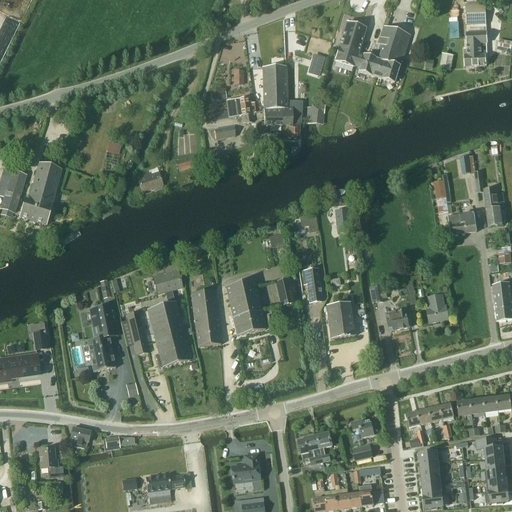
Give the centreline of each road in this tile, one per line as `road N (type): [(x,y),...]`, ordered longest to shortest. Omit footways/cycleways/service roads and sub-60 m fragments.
road 1 (unclassified): [(0,112),(148,67),(316,0)]
road 2 (tertiary): [(0,414),(156,430),(277,411)]
road 3 (residential): [(400,511),(385,379)]
road 4 (tertiary): [(385,379),(511,348)]
